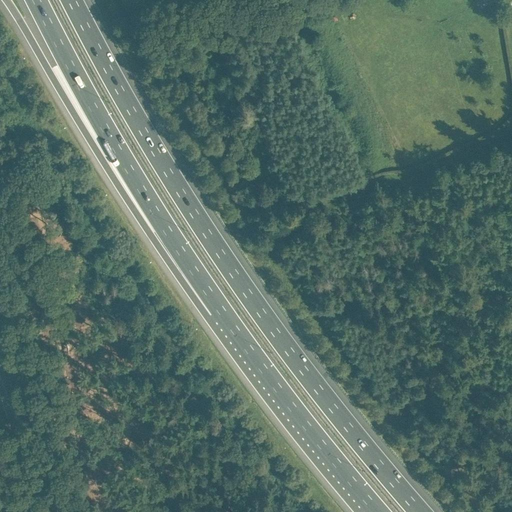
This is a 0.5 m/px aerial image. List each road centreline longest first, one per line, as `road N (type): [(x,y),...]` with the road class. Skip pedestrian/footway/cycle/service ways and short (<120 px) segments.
road 1 (motorway): [(418,511),(252,301),(119,91),(72,0)]
road 2 (motorway): [(5,0),(174,269),(220,309)]
road 3 (motorway): [(36,0),(220,309)]
road 4 (motorway): [(220,309),(379,511)]
road 5 (secondary): [(25,463),(26,419),(0,338)]
